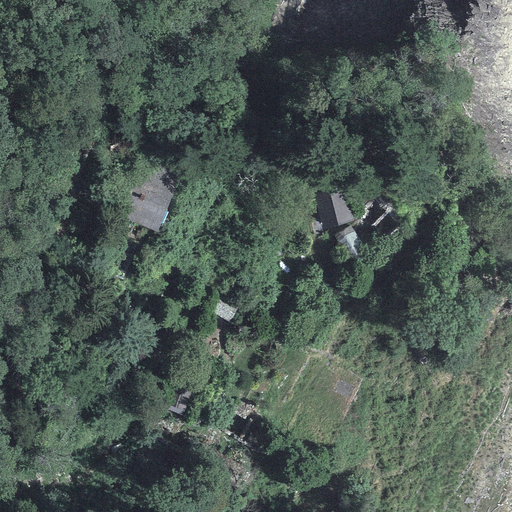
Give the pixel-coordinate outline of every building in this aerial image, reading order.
[(179,172),(137,155),(115,211),(156,228),(179,172)] [(344,183),(313,191),(322,225),(353,216),(344,183)] [(366,249),(349,224),(334,234),(351,259),(366,249)] [(195,383),(169,374),(161,400),(186,409),(195,383)] [(240,462),(203,444),(194,463),(230,481),(240,462)]
